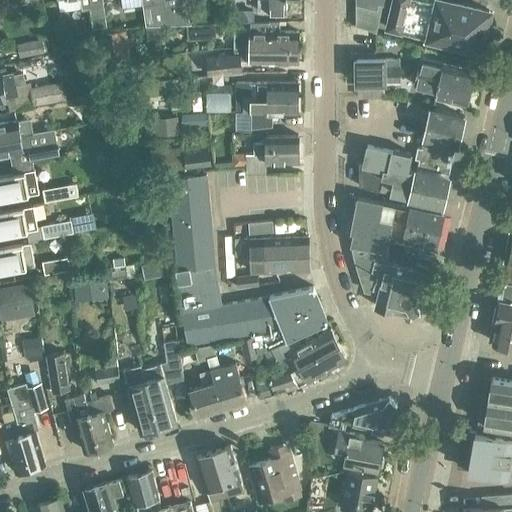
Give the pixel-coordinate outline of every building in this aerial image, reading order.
[(80,0),(82,10),(90,9),(92,21),(106,19),(103,0),(80,0)] [(142,0),(146,27),(168,26),(164,0),(142,0)] [(164,0),(168,26),(191,26),(183,6),(183,0),(164,0)] [(259,0),(259,12),(287,13),(286,0),(259,0)] [(383,6),(379,4),(379,0),(356,0),(357,6),(356,6),(357,27),(377,34),(383,6)] [(401,32),(401,31),(480,50),(484,33),(489,12),(486,11),(438,0),(437,0),(437,3),(426,0),(379,0),(379,4),(383,6),(392,8),(387,29),(401,32)] [(216,25),(187,27),(188,42),(217,40),(216,25)] [(104,33),(105,45),(107,61),(123,60),(120,32),(104,33)] [(251,32),(251,44),(251,46),(298,44),(299,33),(269,32),(251,32)] [(19,46),(21,58),(46,53),(44,41),(19,46)] [(298,64),(298,44),(251,46),(251,48),(234,48),(234,56),(221,57),(207,59),(209,76),(241,72),(239,61),(253,61),(253,63),(268,63),(268,64),(298,64)] [(417,72),(471,86),(475,70),(444,62),(443,64),(421,59),(417,72)] [(400,60),(357,60),(356,60),(357,84),(385,84),(385,83),(400,83),(400,60)] [(471,86),(417,72),(414,86),(437,91),(435,96),(467,103),(471,86)] [(0,102),(7,101),(6,99),(18,97),(14,73),(2,76),(1,74),(0,74),(0,102)] [(256,98),(298,99),(298,83),(268,83),(267,84),(257,84),(256,98)] [(243,84),(243,113),(245,113),(252,113),(252,84),(243,84)] [(55,89),(31,94),(34,106),(58,101),(55,89)] [(230,93),(206,93),(206,112),(230,112),(230,93)] [(112,94),(96,97),(100,121),(117,118),(112,94)] [(298,114),(298,99),(256,98),(256,114),(268,114),(298,114)] [(425,105),(409,102),(407,113),(423,116),(425,105)] [(419,161),(417,170),(449,178),(456,146),(458,146),(465,118),(463,117),(463,118),(431,110),(424,137),(422,149),(417,148),(415,160),(419,161)] [(208,113),(183,115),(183,127),(209,126),(208,113)] [(155,118),(156,137),(180,135),(179,116),(155,118)] [(27,122),(17,123),(17,122),(5,124),(0,124),(0,140),(33,134),(32,134),(31,124),(27,122)] [(0,155),(29,150),(32,162),(60,157),(57,145),(56,145),(54,131),(33,134),(0,140),(0,155)] [(266,155),(267,163),(299,162),(298,136),(266,137),(266,143),(254,143),(254,156),(266,155)] [(180,146),(151,149),(154,171),(182,168),(180,146)] [(449,178),(417,170),(417,171),(415,171),(415,172),(408,170),(412,155),(393,150),(393,152),(368,146),(363,165),(360,165),(360,187),(380,192),(384,178),(394,180),(391,194),(410,198),(410,199),(409,204),(426,207),(427,203),(443,206),(443,207),(449,178)] [(186,169),(212,167),(211,152),(185,155),(186,169)] [(266,155),(254,156),(247,155),(247,171),(247,174),(267,173),(267,163),(266,155)] [(0,202),(30,196),(39,195),(35,171),(0,177),(0,202)] [(287,341),(270,297),(222,306),(215,267),(207,176),(190,177),(170,179),(178,271),(176,271),(179,287),(183,313),(188,345),(253,333),(259,354),(263,352),(287,341)] [(76,185),(43,191),(45,203),(78,197),(78,196),(84,195),(83,187),(77,188),(76,185)] [(396,239),(404,206),(382,201),(382,204),(358,199),(352,231),(355,232),(352,245),(387,252),(390,237),(396,239)] [(443,215),(404,206),(396,239),(403,240),(402,245),(417,249),(418,243),(436,247),(443,215)] [(0,238),(29,233),(38,231),(34,207),(0,213),(0,238)] [(41,227),(43,239),(73,234),(71,222),(41,227)] [(309,236),(307,237),(264,238),(264,239),(253,240),(253,256),(310,253),(309,236)] [(0,274),(28,269),(35,267),(31,244),(0,249),(0,274)] [(353,246),(355,256),(365,290),(378,294),(376,307),(395,311),(410,315),(421,310),(421,309),(429,274),(428,274),(430,269),(417,266),(415,271),(387,264),(389,253),(353,246)] [(310,253),(253,256),(254,272),(264,272),(264,273),(310,271),(310,253)] [(42,263),(45,275),(70,271),(68,258),(42,263)] [(166,260),(143,265),(145,279),(169,275),(166,260)] [(113,281),(128,279),(126,266),(112,268),(113,281)] [(74,275),(77,300),(108,297),(106,272),(74,275)] [(253,275),(237,277),(239,289),(255,286),(253,275)] [(511,285),(504,284),(497,323),(493,343),(511,347),(511,285)] [(0,290),(0,302),(3,318),(35,313),(30,285),(0,290)] [(270,297),(287,341),(290,340),(327,323),(314,287),(269,296),(270,297)] [(290,340),(287,341),(263,352),(269,365),(283,358),(290,372),(339,345),(331,330),(296,350),(290,340)] [(44,357),(41,338),(26,341),(28,359),(44,357)] [(253,338),(242,341),(246,360),(257,358),(253,338)] [(178,341),(164,344),(169,376),(183,374),(178,341)] [(346,357),(339,345),(290,372),(291,372),(270,380),(273,390),(297,383),(299,387),(307,382),(308,382),(344,362),(346,357)] [(204,347),(196,349),(199,361),(216,356),(212,346),(204,347)] [(65,353),(46,356),(52,393),(71,391),(65,353)] [(94,361),(96,371),(98,385),(120,382),(117,358),(94,361)] [(142,368),(159,428),(177,423),(172,403),(164,376),(160,363),(142,368)] [(215,383),(222,408),(247,401),(240,376),(236,363),(211,371),(215,383)] [(125,371),(128,386),(141,433),(159,428),(142,368),(142,366),(125,371)] [(488,428),(511,426),(511,381),(494,379),(493,381),(491,381),(488,399),(490,399),(490,404),(487,403),(484,422),(487,422),(486,424),(488,425),(488,428)] [(198,416),(222,408),(215,383),(192,390),(195,400),(193,400),(198,416)] [(41,452),(35,432),(39,431),(34,414),(35,413),(34,412),(48,408),(45,401),(41,385),(27,389),(26,384),(8,390),(17,422),(30,468),(45,464),(41,452)] [(84,452),(100,448),(87,404),(84,395),(65,401),(72,423),(76,421),(84,452)] [(110,397),(87,404),(100,448),(114,444),(105,412),(113,409),(110,397)] [(345,411),(331,415),(329,426),(345,429),(346,423),(353,424),(353,425),(367,428),(390,433),(397,404),(391,397),(390,398),(378,401),(357,407),(357,408),(345,411)] [(16,472),(30,468),(17,422),(3,426),(16,472)] [(323,425),(310,423),(308,436),(321,438),(323,425)] [(511,426),(488,428),(487,435),(483,434),(471,432),(464,469),(470,470),(510,477),(510,476),(511,476),(511,426)] [(350,435),(339,433),(336,449),(347,451),(344,464),(378,471),(378,469),(382,466),(384,459),(381,455),(383,444),(363,440),(364,437),(350,434),(350,435)] [(230,446),(214,452),(229,497),(244,492),(240,480),(241,479),(230,446)] [(229,497),(214,452),(196,458),(206,490),(207,490),(211,503),(229,497)] [(291,455),(270,461),(280,495),(302,489),(291,455)] [(280,495),(270,461),(248,468),(259,502),(280,495)] [(170,511),(169,508),(160,510),(159,504),(160,504),(152,471),(127,477),(136,511),(170,511)] [(370,511),(377,477),(348,472),(342,508),(361,511),(370,511)] [(109,483),(85,491),(91,510),(87,511),(86,511),(117,511),(114,498),(123,495),(119,481),(110,484),(109,483)] [(64,511),(61,498),(37,505),(39,511),(64,511)] [(169,508),(170,511),(192,511),(191,503),(169,508)]
